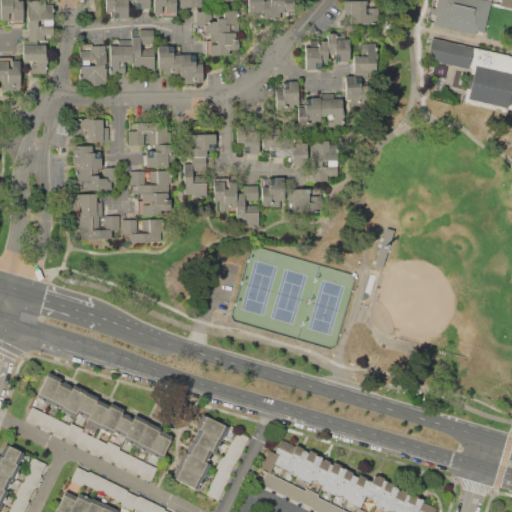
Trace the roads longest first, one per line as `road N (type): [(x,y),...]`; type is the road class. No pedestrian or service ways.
road 1 (secondary): [(6,320),(511,476)]
road 2 (secondary): [(493,437),(103,314)]
road 3 (residential): [(6,320),(34,146),(64,65),(70,0)]
road 4 (residential): [(55,94),(206,98),(276,61),(314,29),(332,0)]
road 5 (residential): [(194,511),(0,416)]
